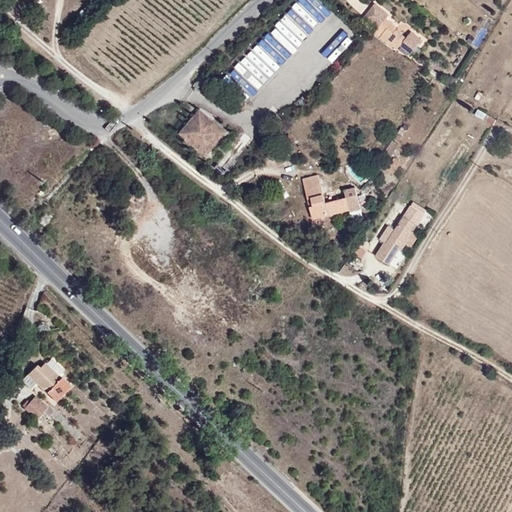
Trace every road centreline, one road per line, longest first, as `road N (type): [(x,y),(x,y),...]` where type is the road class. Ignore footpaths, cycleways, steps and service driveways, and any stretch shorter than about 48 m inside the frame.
road 1 (primary): [(20,239),(305,511)]
road 2 (unclassified): [(258,0),(117,125),(77,118),(14,77)]
